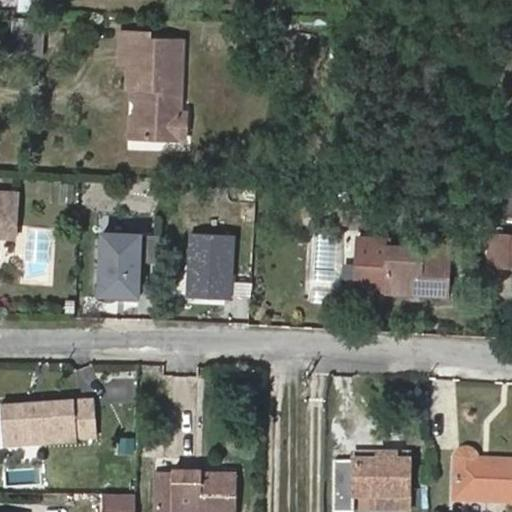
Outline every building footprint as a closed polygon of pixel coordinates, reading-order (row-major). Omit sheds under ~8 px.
[(44,18),(13,19),(12,53),(44,53),(44,18)] [(171,116),(175,117),(176,47),(145,46),(145,38),(115,37),(114,69),(124,69),(124,94),(134,94),(133,144),(169,145),(171,116)] [(134,94),(124,94),(123,144),(133,144),(134,94)] [(185,117),(175,117),(171,116),(169,145),(184,145),(185,117)] [(59,182),(58,202),(72,203),(74,183),(59,182)] [(0,249),(2,250),(2,245),(29,246),(32,199),(0,197),(0,249)] [(310,232),(305,298),(339,301),(343,234),(310,232)] [(228,300),(229,236),(187,235),(185,299),(228,300)] [(511,236),(491,236),(489,295),(511,295),(511,236)] [(140,265),(158,265),(159,238),(103,237),(101,298),(139,299),(140,265)] [(435,250),(398,248),(399,246),(367,245),(365,297),(396,298),(397,289),(428,291),(427,300),(457,302),(459,259),(434,256),(435,250)] [(428,291),(397,289),(396,298),(427,300),(428,291)] [(74,409),(74,406),(1,412),(4,453),(74,448),(74,445),(74,441),(74,409)] [(74,441),(74,445),(98,444),(95,408),(74,409),(74,441)] [(379,465),(410,465),(410,451),(379,452),(379,465)] [(410,500),(410,465),(379,465),(379,452),(356,452),(356,458),(345,457),(333,458),(333,510),(356,511),(356,499),(375,499),(410,500)] [(461,501),(511,501),(511,459),(486,461),(484,458),(479,454),(476,452),(472,452),(469,453),(463,455),(459,460),(461,501)] [(155,511),(238,511),(239,473),(227,472),(228,477),(213,477),(214,472),(182,472),(182,477),(157,477),(155,511)] [(409,511),(410,500),(375,499),(374,511),(409,511)]
